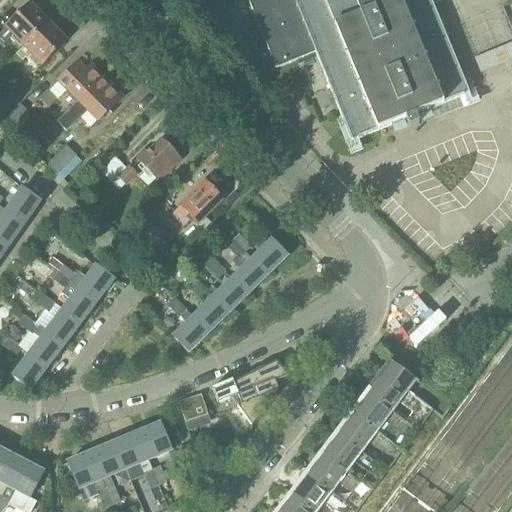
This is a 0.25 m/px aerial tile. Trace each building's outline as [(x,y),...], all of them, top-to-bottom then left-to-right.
[(263,76),(316,54),(352,143),(379,132),(470,94),(432,4),(442,0),(231,0),(232,2),(236,0),(247,0),(270,55),(257,61),(263,76)] [(39,16),(30,7),(0,35),(0,40),(3,44),(12,35),(25,48),(48,25),(45,23),(47,21),(41,15),(39,16)] [(13,71),(26,59),(37,71),(43,66),(66,44),(48,25),(25,48),(8,65),(13,71)] [(511,46),(511,45),(475,60),(481,74),(511,60),(511,46)] [(41,101),(49,109),(67,91),(78,102),(101,80),(102,81),(104,79),(94,69),(92,71),(90,69),(86,72),(78,64),(41,101)] [(101,80),(78,102),(57,123),(66,132),(87,112),(98,123),(121,101),(119,98),(121,96),(111,86),(109,89),(102,81),(101,80)] [(0,106),(0,117),(4,121),(20,105),(11,96),(0,106)] [(29,115),(20,105),(4,121),(13,130),(29,115)] [(137,161),(157,182),(180,160),(177,157),(178,154),(172,148),(169,148),(163,142),(149,156),(145,152),(137,161)] [(66,149),(49,166),(57,175),(58,175),(64,181),(81,164),(75,158),(66,149)] [(118,192),(125,186),(126,188),(138,176),(129,166),(126,169),(115,158),(100,173),(118,192)] [(208,188),(204,184),(172,217),(184,229),(192,221),(204,232),(211,225),(204,218),(221,202),(216,196),(217,196),(208,187),(208,188)] [(6,214),(24,226),(41,203),(22,190),(6,214)] [(0,221),(0,242),(8,249),(24,226),(6,214),(0,209),(0,220),(1,221),(0,221)] [(161,234),(147,220),(124,242),(138,257),(161,234)] [(239,237),(233,242),(245,255),(251,249),(239,237)] [(0,242),(0,260),(8,249),(0,242)] [(267,278),(252,262),(245,255),(233,242),(227,248),(237,259),(233,263),(241,272),(232,281),(248,297),(267,278)] [(267,278),(287,258),(272,242),(252,262),(267,278)] [(57,273),(62,267),(52,260),(48,266),(55,271),(57,273)] [(220,280),(225,274),(213,261),(207,267),(220,280)] [(114,282),(96,268),(86,281),(75,273),(74,275),(63,267),(58,274),(97,304),(114,282)] [(97,304),(58,274),(52,281),(66,292),(63,295),(71,301),(63,312),(80,326),(97,304)] [(200,299),(206,293),(194,281),(188,286),(200,299)] [(248,297),(232,281),(213,300),(228,316),(248,297)] [(49,314),(55,306),(41,296),(35,303),(49,314)] [(180,318),(186,312),(174,300),(168,306),(180,318)] [(228,316),(213,300),(193,319),(209,335),(228,316)] [(33,336),(38,328),(13,309),(9,315),(20,324),(19,325),(33,336)] [(80,326),(63,312),(46,334),(64,348),(80,326)] [(189,355),(209,335),(193,319),(173,339),(189,355)] [(47,369),(64,348),(46,334),(38,328),(33,336),(40,341),(30,356),(47,369)] [(16,357),(22,350),(8,340),(2,347),(16,357)] [(30,392),(47,369),(30,356),(13,378),(30,392)] [(413,414),(405,423),(405,424),(417,433),(433,412),(408,394),(417,382),(389,362),(387,364),(389,365),(384,372),(382,371),(373,383),(375,384),(370,391),(368,389),(365,394),(392,414),(393,414),(400,404),(413,414)] [(233,386),(232,383),(211,391),(217,406),(238,397),(242,406),(238,408),(253,428),(277,396),(276,393),(278,392),(275,384),(289,378),(277,364),(233,386)] [(390,444),(402,453),(417,433),(405,424),(405,423),(393,414),(392,414),(365,394),(358,403),(360,404),(355,411),(353,410),(350,414),(377,435),(378,434),(385,425),(397,434),(390,444)] [(185,425),(208,417),(202,397),(179,404),(185,425)] [(362,455),(362,454),(370,445),(382,454),(375,464),(387,473),(402,453),(390,444),(378,434),(377,435),(350,414),(343,423),(345,425),(340,431),(338,430),(335,434),(362,455)] [(148,462),(172,452),(160,425),(137,435),(148,462)] [(347,475),(355,465),(367,474),(360,484),(372,493),(387,473),(375,464),(362,454),(362,455),(335,434),(328,443),(330,445),(325,452),(323,450),(319,454),(347,475)] [(152,491),(159,488),(152,472),(148,462),(137,435),(114,445),(125,472),(141,465),(152,491)] [(114,445),(91,455),(113,507),(115,506),(121,504),(110,479),(125,472),(114,445)] [(21,462),(0,451),(0,484),(7,488),(21,462)] [(332,495),(339,485),(352,494),(345,504),(344,504),(354,511),(357,511),(372,493),(360,484),(347,475),(319,454),(312,463),(314,465),(309,472),(307,470),(304,474),(332,495)] [(113,507),(91,455),(67,464),(79,492),(95,485),(105,510),(113,507)] [(3,498),(0,502),(0,511),(4,511),(7,507),(17,511),(30,511),(36,503),(30,500),(44,474),(21,462),(7,488),(3,498)] [(160,469),(152,472),(159,488),(167,485),(160,469)] [(312,511),(319,511),(324,505),(333,511),(354,511),(344,504),(345,504),(332,495),(304,474),(297,484),(299,485),(294,492),(292,490),(289,495),(312,511)] [(312,511),(289,495),(282,504),(284,505),(279,511),(277,511),(275,511),(312,511)]
